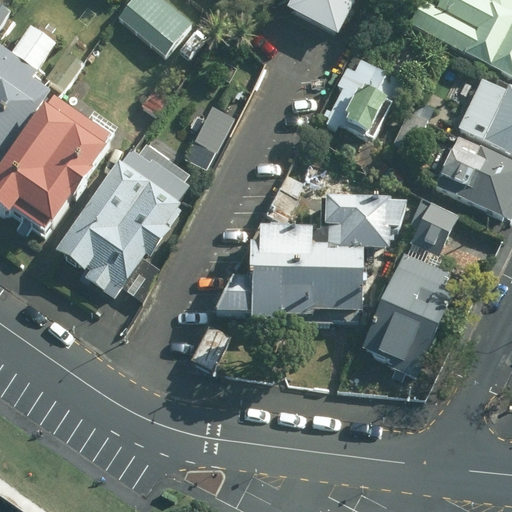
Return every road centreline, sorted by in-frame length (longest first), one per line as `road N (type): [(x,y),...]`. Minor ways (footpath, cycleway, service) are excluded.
road 1 (residential): [(0,322),(152,422),(441,469)]
road 2 (residential): [(511,322),(441,469)]
